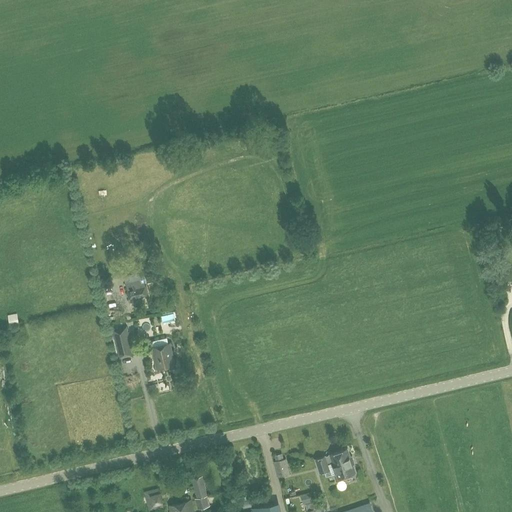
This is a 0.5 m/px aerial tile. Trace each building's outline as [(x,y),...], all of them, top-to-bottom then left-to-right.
[(127,289),(129,299),(148,295),(146,285),(145,285),(143,279),(126,282),(127,289)] [(148,285),(150,294),(160,291),(158,282),(148,285)] [(128,300),(129,308),(137,306),(136,299),(128,300)] [(19,323),(17,314),(9,315),(10,325),(19,323)] [(130,346),(126,327),(114,330),(117,345),(118,348),(130,346)] [(169,343),(153,347),(157,368),(174,364),(169,343)] [(330,454),(330,455),(325,456),(316,459),(320,472),(329,469),(328,464),(332,463),(336,473),(334,473),(336,481),(344,478),(343,476),(355,472),(352,464),(355,463),(352,456),(350,456),(347,449),(330,454)] [(289,474),(287,468),(285,459),(285,458),(274,460),(278,477),(289,474)] [(191,478),(197,497),(206,495),(207,495),(202,475),(191,478)] [(164,507),(158,487),(144,491),(149,511),(164,507)] [(303,503),(313,501),(310,492),(301,494),(303,503)] [(206,495),(197,497),(195,498),(198,509),(209,505),(206,495)] [(171,511),(194,511),(191,499),(169,505),(171,511)] [(252,508),(252,511),(278,511),(276,502),(252,508)] [(313,502),(305,504),(306,511),(325,511),(324,506),(314,508),(313,502)] [(372,511),(371,505),(370,502),(339,511),(372,511)]
